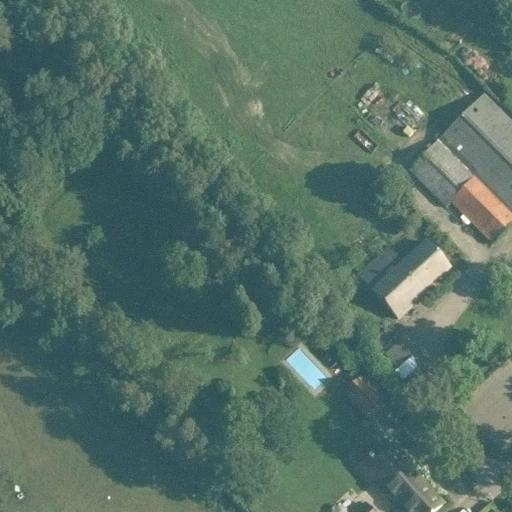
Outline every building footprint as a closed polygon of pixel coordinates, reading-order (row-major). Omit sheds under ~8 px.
[(482,0),(478,8),(491,15),(498,3),(492,0),(482,0)] [(434,198),(439,194),(493,246),(511,226),(511,122),(484,95),(448,131),(409,172),(434,198)] [(409,111),(423,127),(440,111),(426,96),(409,111)] [(337,207),(338,262),(355,262),(354,207),(337,207)] [(447,272),(434,257),(422,245),(400,265),(388,252),(359,278),(384,306),(398,321),(423,297),(421,295),(447,272)] [(391,360),(404,376),(419,363),(406,347),(391,360)] [(350,378),(349,382),(353,386),(358,381),(353,375),(350,378)] [(364,419),(380,405),(358,381),(353,386),(342,396),(364,419)] [(437,511),(443,507),(430,492),(388,443),(360,467),(399,511),(437,511)]
